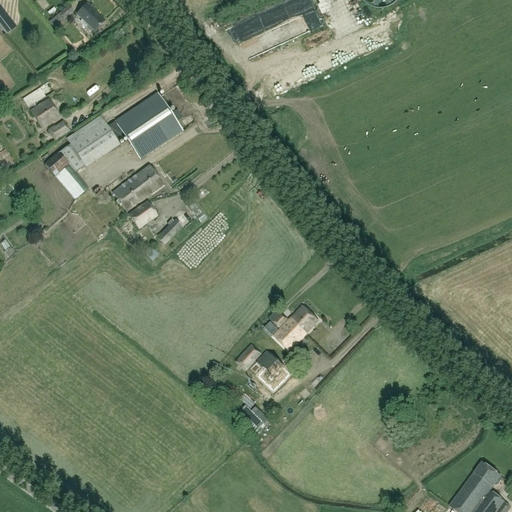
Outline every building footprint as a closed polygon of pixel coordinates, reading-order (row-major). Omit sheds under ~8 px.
[(298,36),(318,25),(318,24),(310,10),(304,10),(303,0),(294,0),(285,6),(287,11),(287,17),(279,16),(279,11),(278,10),(274,9),(268,13),(268,21),(263,12),(260,12),(260,15),(265,25),(270,25),(270,32),(280,32),(280,23),(284,30),(287,28),(287,32),(289,36),(298,36)] [(315,0),(323,21),(336,17),(329,0),(324,0),(323,1),(322,0),(315,0)] [(86,5),(76,15),(81,20),(79,22),(85,27),(87,26),(94,32),(104,21),(86,5)] [(0,6),(0,28),(5,34),(16,25),(0,6)] [(54,26),(62,19),(63,20),(73,12),(69,6),(58,15),(50,22),(54,26)] [(278,50),(266,52),(268,64),(279,62),(278,50)] [(39,88),(21,99),(27,108),(32,105),(34,109),(30,111),(41,129),(59,117),(48,100),(36,107),(34,104),(45,97),(39,88)] [(114,123),(120,132),(124,138),(139,160),(182,132),(156,93),(113,122),(114,123)] [(120,132),(114,123),(107,128),(100,117),(66,140),(69,144),(57,154),(68,166),(67,167),(72,174),(84,166),(85,168),(119,146),(117,143),(124,138),(120,132)] [(69,132),(62,121),(48,131),(54,142),(69,132)] [(57,154),(43,166),(54,178),(74,200),(86,191),(72,174),(67,167),(68,166),(57,154)] [(149,167),(131,179),(144,198),(163,186),(149,167)] [(144,198),(131,179),(124,184),(111,194),(126,211),(144,198)] [(257,190),(265,200),(269,197),(261,186),(257,190)] [(203,187),(197,192),(200,197),(207,192),(203,187)] [(196,192),(190,198),(194,203),(201,198),(196,192)] [(127,215),(138,229),(156,216),(147,202),(127,215)] [(194,203),(188,207),(198,220),(203,215),(194,203)] [(174,220),(156,238),(163,246),(182,228),(174,220)] [(151,247),(144,254),(151,262),(158,256),(151,247)] [(302,307),(287,323),(295,331),(299,327),(306,334),(318,322),(302,307)] [(278,329),(287,319),(280,313),(271,322),(278,329)] [(273,337),(276,340),(286,350),(288,352),(306,334),(299,327),(295,331),(287,323),(280,330),(273,337)] [(262,355),(251,345),(234,363),(245,373),(262,355)] [(250,370),(273,392),(290,374),(267,352),(250,370)] [(481,463),(448,507),(454,511),(507,511),(510,508),(504,503),(504,502),(489,491),(493,486),(497,486),(501,480),(500,477),(481,463)]
